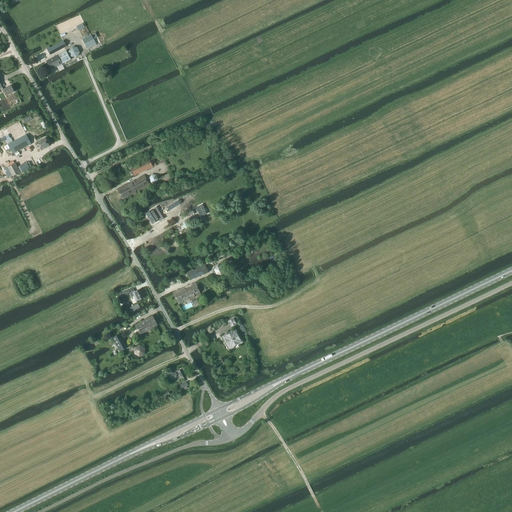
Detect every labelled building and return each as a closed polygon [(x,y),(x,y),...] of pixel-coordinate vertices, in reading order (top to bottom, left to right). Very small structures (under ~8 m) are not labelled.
[(92,34),(85,38),(83,39),(88,49),(97,44),(92,34)] [(47,48),(48,49),(51,55),(67,46),(64,41),(50,48),(50,46),(47,48)] [(77,48),(71,47),(68,52),(71,57),(76,57),(79,53),(77,48)] [(66,50),(57,55),(61,64),(71,59),(71,58),(66,50)] [(57,56),(47,61),(52,69),(56,67),(59,72),(64,69),(61,64),(57,56)] [(11,85),(3,89),(1,90),(2,92),(4,91),(7,96),(15,92),(11,85)] [(8,144),(9,146),(13,154),(31,144),(26,135),(8,144)] [(48,143),(46,138),(36,143),(38,148),(40,147),(42,150),(50,146),(50,145),(49,143),(48,143)] [(150,160),(131,169),(134,176),(151,168),(154,167),(150,160)] [(14,164),(8,167),(13,176),(21,172),(16,163),(14,164)] [(172,173),(161,178),(160,178),(163,183),(174,177),(174,176),(172,173)] [(145,176),(126,185),(130,195),(150,185),(145,176)] [(126,185),(118,189),(123,199),(131,195),(130,195),(126,185)] [(153,209),(146,214),(153,224),(154,223),(155,223),(155,222),(159,220),(159,219),(164,216),(170,212),(168,208),(166,206),(155,213),(153,209)] [(188,273),(191,279),(208,272),(205,266),(195,270),(193,266),(189,268),(190,272),(188,273)] [(195,283),(173,292),(178,304),(200,294),(195,283)] [(133,288),(120,294),(122,298),(130,294),(132,298),(135,296),(137,301),(145,297),(142,289),(135,292),(133,288)] [(152,316),(135,326),(140,335),(157,325),(152,316)] [(233,319),(228,322),(231,327),(236,324),(233,319)] [(235,329),(222,336),(229,350),(243,343),(235,329)] [(120,334),(113,338),(120,351),(127,347),(120,334)] [(140,346),(134,349),(134,354),(139,357),(144,355),(144,349),(140,346)] [(172,370),(168,373),(169,375),(171,380),(177,377),(179,376),(181,379),(185,377),(181,369),(175,372),(174,373),(172,370)]
